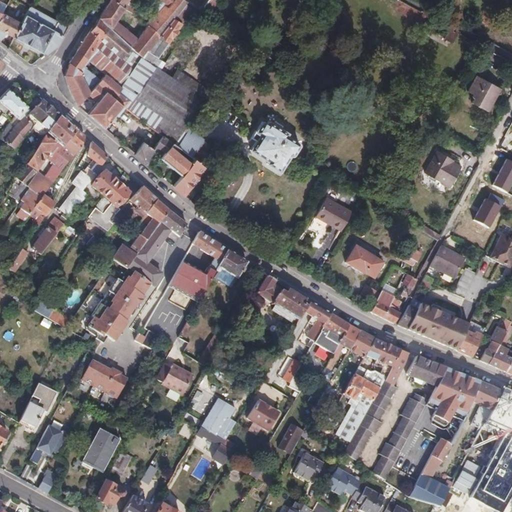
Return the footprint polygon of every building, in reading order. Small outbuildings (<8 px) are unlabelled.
[(0,0),(0,17),(3,13),(9,0),(0,0)] [(112,0),(109,0),(98,17),(130,46),(134,50),(142,57),(160,36),(148,26),(137,39),(117,21),(125,9),(112,0)] [(112,0),(125,9),(132,12),(135,7),(139,0),(138,0),(112,0)] [(146,24),(148,26),(160,36),(174,19),(182,9),(185,5),(187,2),(184,0),(157,0),(155,9),(158,12),(148,21),(146,24)] [(209,0),(205,6),(209,8),(214,0),(209,0)] [(58,23),(29,7),(25,16),(54,31),(58,23)] [(135,7),(132,12),(148,21),(158,12),(155,9),(149,15),(135,7)] [(459,31),(424,12),(418,24),(453,43),(459,33),(459,31)] [(21,23),(3,13),(0,17),(0,39),(6,33),(14,37),(21,23)] [(56,47),(68,28),(58,23),(54,31),(25,16),(21,23),(14,37),(43,53),(43,52),(47,54),(56,47)] [(98,17),(77,50),(87,59),(101,42),(121,58),(130,46),(98,17)] [(142,57),(142,58),(151,64),(156,57),(157,58),(181,23),(174,19),(160,36),(142,57)] [(101,42),(87,59),(105,74),(122,87),(134,69),(125,61),(121,58),(101,42)] [(130,46),(121,58),(125,61),(134,50),(130,46)] [(77,50),(69,62),(97,84),(114,98),(120,92),(122,87),(105,74),(101,79),(96,75),(95,76),(84,68),(85,66),(83,64),(87,59),(77,50)] [(134,50),(125,61),(134,69),(142,58),(142,57),(134,50)] [(131,100),(155,67),(151,64),(142,58),(134,69),(122,87),(120,92),(131,100)] [(97,84),(69,62),(66,74),(70,89),(78,105),(97,84)] [(177,147),(207,102),(204,100),(171,78),(155,67),(131,100),(125,107),(163,136),(173,143),(177,147)] [(171,78),(204,100),(210,91),(177,69),(171,78)] [(478,77),(469,93),(473,95),(472,97),(474,98),(471,103),(487,112),(500,89),(478,77)] [(117,116),(125,107),(114,98),(97,84),(78,105),(104,127),(115,114),(117,116)] [(0,98),(0,116),(1,115),(5,118),(9,113),(14,118),(17,120),(27,109),(26,108),(8,91),(0,98)] [(114,98),(125,107),(131,100),(120,92),(114,98)] [(47,133),(59,117),(48,107),(36,97),(26,108),(27,109),(17,120),(14,118),(8,125),(0,135),(0,138),(4,142),(14,151),(22,139),(21,138),(30,129),(31,130),(34,128),(36,132),(38,134),(40,135),(44,136),(45,135),(47,133)] [(63,147),(75,131),(59,117),(47,133),(63,147)] [(262,135),(253,149),(271,161),(268,164),(280,172),(291,154),(293,156),(300,144),(286,136),(288,134),(270,122),(267,126),(262,123),(256,131),(262,135)] [(81,148),(84,138),(75,131),(63,147),(52,161),(62,170),(81,148)] [(45,135),(44,136),(26,165),(36,171),(54,143),(45,135)] [(164,154),(170,146),(173,143),(163,136),(155,146),(157,148),(159,146),(163,149),(162,152),(164,154)] [(143,142),(135,153),(146,162),(153,149),(143,142)] [(181,149),(177,147),(173,143),(170,146),(178,153),(181,149)] [(85,175),(91,180),(101,169),(100,167),(106,158),(90,144),(87,157),(92,161),(87,168),(90,170),(85,175)] [(181,176),(191,163),(178,153),(170,146),(164,154),(160,159),(181,176)] [(445,158),(446,156),(436,150),(423,173),(448,187),(460,166),(450,161),(445,158)] [(511,184),(511,161),(506,158),(493,185),(508,192),(511,184)] [(174,185),(183,194),(205,168),(194,160),(191,163),(181,176),(174,185)] [(50,186),(51,185),(26,166),(15,179),(17,180),(20,183),(29,189),(31,191),(41,198),(43,196),(50,186)] [(58,210),(69,218),(87,196),(82,192),(91,180),(85,175),(81,172),(72,184),(76,188),(58,210)] [(90,187),(102,198),(115,182),(103,172),(90,187)] [(29,189),(17,180),(7,194),(15,200),(9,209),(13,212),(20,202),(29,189)] [(115,182),(102,198),(110,204),(114,208),(127,193),(115,182)] [(141,220),(156,201),(141,188),(128,202),(135,208),(132,213),(141,220)] [(41,198),(29,189),(20,202),(22,204),(19,209),(20,210),(16,216),(25,221),(41,198)] [(488,198),(486,198),(473,220),(489,228),(505,201),(491,193),(488,198)] [(32,224),(37,228),(52,205),(53,203),(43,196),(41,198),(33,210),(38,214),(34,220),(32,224)] [(351,211),(326,197),(316,215),(340,229),(351,211)] [(160,221),(168,212),(156,201),(141,220),(139,222),(146,226),(139,236),(146,240),(160,221)] [(97,227),(114,208),(110,204),(100,214),(93,208),(85,217),(97,227)] [(29,216),(28,216),(34,220),(38,214),(33,210),(29,216)] [(146,240),(126,269),(122,274),(118,281),(114,286),(111,285),(92,311),(96,313),(93,317),(86,326),(91,330),(89,333),(96,337),(94,338),(102,343),(106,337),(112,341),(117,334),(115,333),(123,321),(127,315),(130,317),(134,310),(132,308),(140,296),(149,284),(151,286),(159,273),(148,265),(146,264),(170,231),(171,232),(178,237),(186,224),(178,219),(168,212),(160,221),(146,240)] [(109,222),(112,225),(119,230),(127,220),(118,212),(109,222)] [(39,255),(55,234),(46,227),(30,248),(39,255)] [(427,227),(424,232),(437,240),(440,234),(427,227)] [(196,302),(214,271),(226,250),(202,235),(198,232),(191,245),(195,248),(210,257),(213,259),(208,267),(206,268),(203,273),(202,273),(185,264),(181,261),(168,286),(172,288),(196,302)] [(126,269),(146,240),(139,236),(138,235),(129,250),(121,245),(111,259),(126,269)] [(511,261),(511,240),(500,235),(489,257),(509,268),(511,261)] [(0,245),(0,246),(5,250),(11,242),(5,238),(0,245)] [(365,274),(366,272),(374,277),(382,263),(355,247),(345,262),(365,274)] [(463,259),(440,247),(429,266),(453,279),(463,259)] [(13,273),(14,273),(27,253),(22,250),(8,270),(13,273)] [(231,286),(245,263),(226,250),(214,271),(217,273),(215,276),(231,286)] [(0,271),(10,277),(13,273),(8,270),(1,266),(0,266),(0,271)] [(400,282),(404,273),(393,268),(389,276),(400,282)] [(411,288),(416,279),(406,274),(402,283),(406,285),(411,288)] [(255,293),(299,320),(300,318),(307,308),(302,305),(305,301),(288,290),(285,294),(272,286),(275,282),(265,276),(255,293)] [(427,289),(430,284),(422,280),(419,285),(427,289)] [(406,297),(411,288),(406,285),(401,294),(406,297)] [(381,291),(370,312),(382,318),(392,297),(381,291)] [(497,308),(503,294),(496,291),(491,301),(494,303),(492,306),(497,308)] [(142,298),(140,296),(132,308),(134,310),(137,309),(137,305),(142,298)] [(392,297),(382,318),(393,323),(399,313),(398,312),(401,308),(398,306),(400,301),(392,297)] [(309,349),(313,342),(329,315),(313,306),(310,304),(307,308),(300,318),(304,321),(313,326),(306,338),(310,340),(306,347),(309,349)] [(419,304),(416,309),(406,329),(424,337),(425,335),(433,339),(432,340),(444,346),(448,336),(452,338),(460,322),(419,304)] [(397,325),(406,329),(416,309),(408,305),(397,325)] [(333,353),(347,326),(329,315),(313,342),(333,353)] [(479,361),(487,364),(498,345),(506,330),(508,326),(510,322),(504,319),(500,327),(497,326),(489,341),(490,342),(486,349),(485,349),(479,361)] [(468,325),(465,331),(474,334),(475,332),(481,335),(485,328),(470,320),(468,325)] [(125,322),(123,321),(115,333),(117,334),(120,334),(120,331),(125,322)] [(177,338),(188,344),(190,341),(183,337),(190,323),(186,321),(177,338)] [(468,325),(460,322),(452,338),(448,336),(444,346),(455,351),(465,331),(468,325)] [(333,353),(326,366),(330,368),(339,353),(338,352),(341,347),(348,351),(358,332),(347,326),(333,353)] [(75,334),(68,329),(64,337),(71,340),(75,334)] [(136,330),(133,337),(151,346),(157,335),(147,329),(144,335),(136,330)] [(474,334),(465,331),(455,351),(471,357),(481,335),(475,332),(474,334)] [(358,332),(348,351),(362,358),(364,354),(373,339),(358,332)] [(206,367),(222,339),(215,335),(198,363),(206,367)] [(166,436),(206,367),(198,363),(183,353),(188,344),(177,338),(163,364),(170,367),(170,366),(191,376),(181,396),(160,386),(161,384),(154,380),(134,419),(136,420),(166,436)] [(373,339),(364,354),(391,366),(399,351),(373,339)] [(487,364),(504,372),(510,359),(503,356),(506,350),(498,345),(487,364)] [(350,441),(343,453),(355,462),(371,432),(374,434),(380,423),(377,421),(396,388),(392,386),(409,355),(399,351),(391,366),(385,379),(350,441)] [(445,369),(414,357),(406,374),(415,379),(413,381),(421,384),(422,381),(435,387),(445,369)] [(281,379),(288,383),(300,364),(293,360),(281,379)] [(94,365),(91,363),(81,380),(116,399),(126,380),(118,375),(117,378),(113,375),(109,372),(110,370),(96,362),(94,365)] [(163,364),(154,380),(161,384),(160,386),(181,396),(191,376),(170,366),(170,367),(163,364)] [(358,367),(343,394),(355,401),(336,433),(350,441),(385,379),(375,373),(369,374),(358,367)] [(447,370),(445,369),(435,387),(427,401),(425,405),(429,407),(438,412),(436,417),(451,423),(456,411),(465,416),(471,402),(478,383),(447,370)] [(57,393),(38,383),(31,398),(28,403),(19,419),(27,423),(35,427),(43,411),(46,413),(57,393)] [(478,383),(471,402),(484,409),(479,417),(485,420),(500,392),(478,383)] [(326,390),(321,400),(325,402),(331,392),(326,390)] [(511,397),(500,392),(485,421),(505,430),(469,499),(495,511),(502,511),(511,496),(511,397)] [(381,456),(371,473),(383,481),(388,473),(392,466),(396,458),(412,429),(425,405),(427,401),(414,394),(411,400),(408,398),(399,415),(401,416),(386,444),(384,443),(378,454),(381,456)] [(321,400),(309,396),(307,401),(318,405),(321,400)] [(227,437),(236,423),(229,419),(235,408),(217,398),(200,427),(225,441),(227,437)] [(321,400),(318,405),(316,409),(320,411),(325,402),(321,400)] [(277,412),(256,401),(245,419),(266,431),(277,412)] [(485,420),(479,417),(474,427),(476,427),(469,441),(473,443),(485,420)] [(68,434),(49,423),(44,432),(30,458),(41,463),(50,447),(58,452),(68,434)] [(303,431),(304,430),(292,424),(280,447),(291,453),(303,431)] [(225,441),(200,427),(195,435),(202,439),(204,437),(219,445),(211,458),(222,465),(231,451),(222,446),(225,441)] [(101,471),(118,440),(99,429),(82,461),(101,471)] [(236,443),(227,437),(225,441),(222,446),(231,451),(232,452),(236,443)] [(457,449),(467,454),(473,443),(469,441),(463,438),(457,449)] [(408,497),(433,505),(439,506),(449,488),(429,478),(436,465),(438,466),(450,445),(438,439),(436,443),(428,459),(416,480),(414,485),(408,497)] [(130,456),(119,450),(112,464),(123,469),(130,456)] [(293,472),(307,480),(310,476),(320,481),(329,466),(303,452),(293,472)] [(37,488),(46,493),(58,470),(49,465),(44,474),(45,474),(37,488)] [(157,469),(149,465),(140,480),(147,484),(157,469)] [(352,496),(359,483),(354,480),(354,479),(335,468),(325,487),(338,495),(341,491),(346,494),(347,493),(352,496)] [(274,479),(262,471),(258,477),(271,486),(274,479)] [(103,480),(94,499),(105,504),(106,502),(111,505),(116,497),(118,498),(122,497),(123,494),(123,490),(103,480)] [(365,486),(359,483),(352,496),(351,499),(358,503),(357,506),(360,507),(359,510),(362,511),(376,511),(384,498),(364,487),(365,486)] [(130,496),(120,511),(141,511),(146,505),(130,496)] [(307,511),(310,508),(295,499),(291,507),(290,506),(286,511),(307,511)] [(383,511),(406,511),(390,502),(383,511)]
